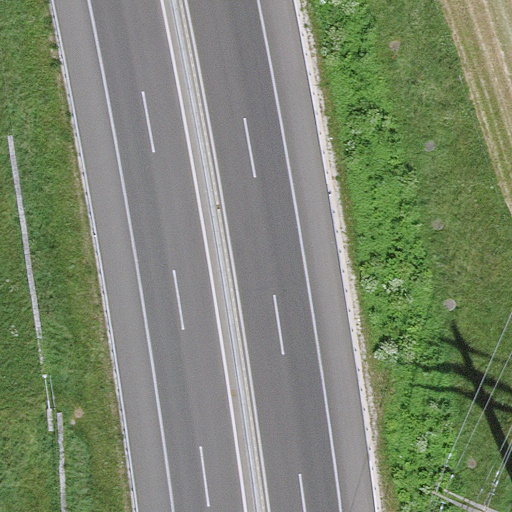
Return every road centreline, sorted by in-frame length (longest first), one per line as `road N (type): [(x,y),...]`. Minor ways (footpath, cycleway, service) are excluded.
road 1 (motorway): [(124,0),(208,511)]
road 2 (motorway): [(304,511),(221,0)]
